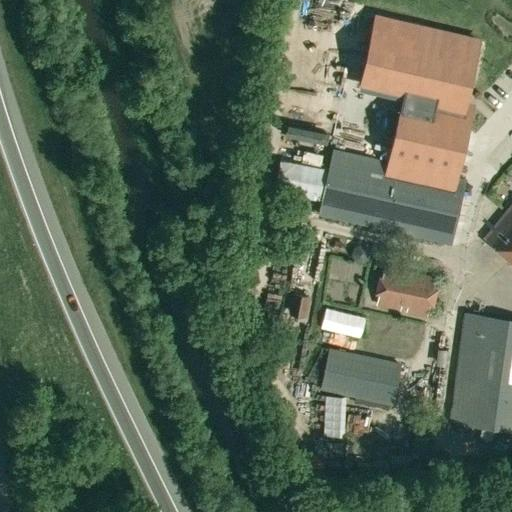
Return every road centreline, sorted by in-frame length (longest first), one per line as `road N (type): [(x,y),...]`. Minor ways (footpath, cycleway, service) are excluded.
road 1 (motorway): [(168,511),(46,247),(0,115)]
road 2 (unknown): [(310,0),(278,205)]
